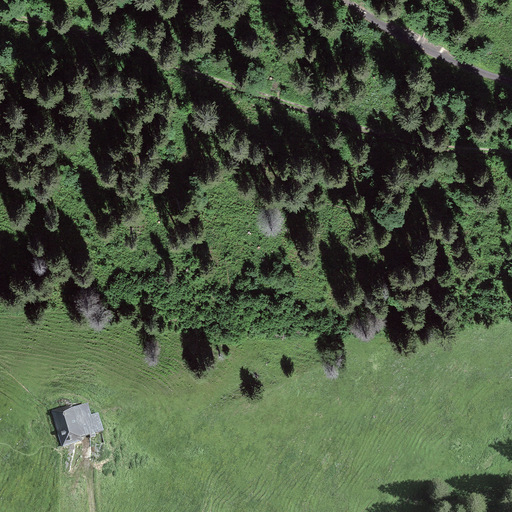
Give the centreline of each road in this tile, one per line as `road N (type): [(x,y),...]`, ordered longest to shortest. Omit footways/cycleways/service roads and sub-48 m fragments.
road 1 (track): [(0,11),(111,39),(391,136),(511,153)]
road 2 (unclassified): [(511,81),(408,39),(347,0)]
